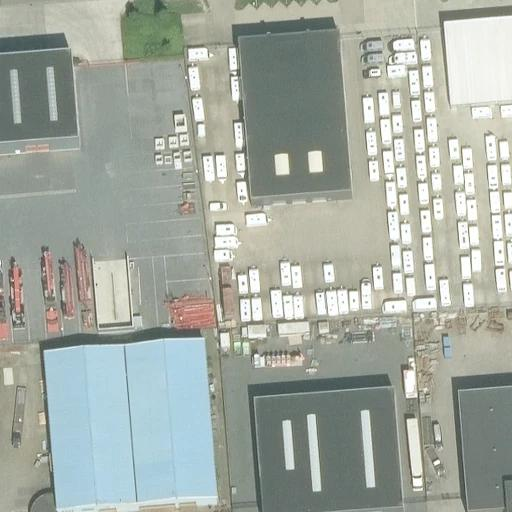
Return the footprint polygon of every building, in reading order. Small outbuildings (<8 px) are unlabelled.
[(511,25),(444,31),(450,110),(511,105),(511,25)] [(339,40),(335,40),(335,39),(311,41),(311,40),(307,40),(307,41),(295,42),(295,43),(283,44),(283,43),(271,44),(271,43),(267,43),(267,45),(243,46),(243,47),(238,48),(251,208),(352,200),(339,40)] [(73,61),(0,66),(0,155),(80,149),(73,61)] [(33,511),(135,511),(217,505),(204,346),(45,359),(56,498),(51,498),(46,499),(41,502),(37,505),(34,510),(33,511)] [(511,511),(511,397),(458,402),(466,511),(511,511)] [(262,511),(402,511),(394,398),(255,408),(262,511)]
